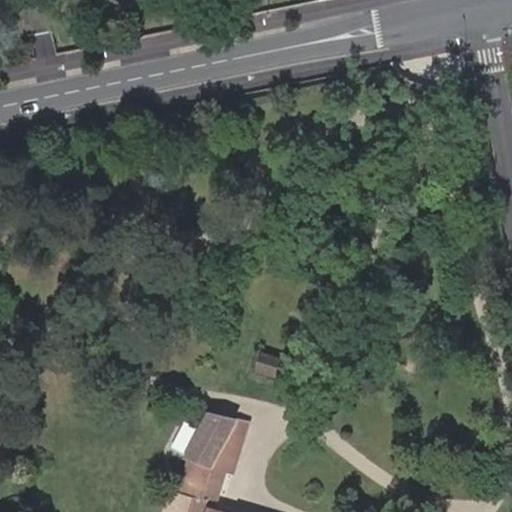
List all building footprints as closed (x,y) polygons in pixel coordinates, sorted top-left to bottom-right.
[(487,153),(485,139),(473,142),(476,155),(487,153)] [(258,372),(280,378),(285,363),(263,356),(258,372)] [(212,511),(225,472),(230,474),(238,447),(226,442),(232,422),(210,417),(189,456),(196,458),(190,481),(181,479),(171,511),(172,511),(212,511)] [(226,442),(238,447),(245,425),(232,422),(226,442)] [(188,458),(181,479),(190,481),(196,458),(189,456),(188,458)]
